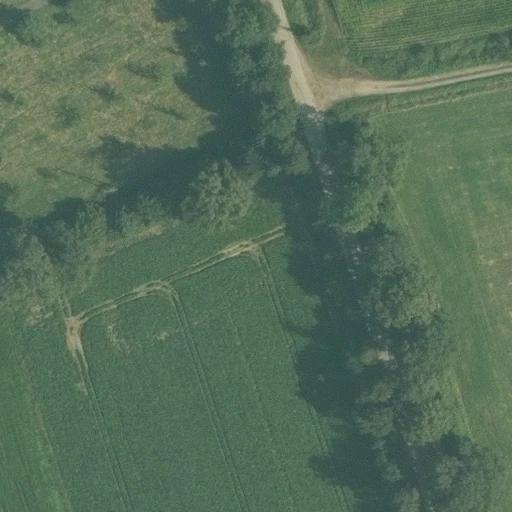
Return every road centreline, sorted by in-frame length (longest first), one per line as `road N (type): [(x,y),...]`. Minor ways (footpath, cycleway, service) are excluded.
road 1 (unclassified): [(269,0),(436,511)]
road 2 (track): [(294,73),(397,88),(511,65)]
